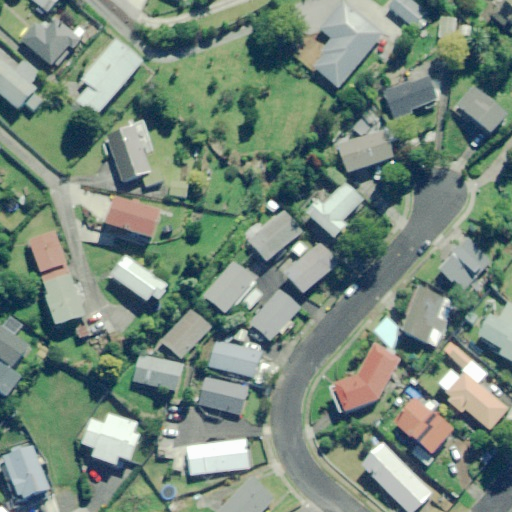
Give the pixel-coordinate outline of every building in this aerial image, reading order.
[(58,0),(28,0),(45,14),(58,0)] [(424,14),(406,0),(393,0),(385,10),(411,31),(424,14)] [(511,0),(502,0),(487,18),(505,34),(497,43),(511,55),(511,0)] [(315,57),(318,60),(309,70),(336,92),(382,38),(341,3),(316,33),(328,42),(315,57)] [(454,18),(438,17),(437,40),(453,41),(454,18)] [(71,37),(52,22),(42,33),(32,25),(18,42),(50,68),(66,48),(71,52),(84,35),(77,29),(71,37)] [(141,67),(113,43),(79,82),(88,90),(76,104),(94,120),(141,67)] [(12,73),(0,63),(0,99),(16,113),(23,106),(32,113),(43,99),(28,87),(37,76),(21,63),(12,73)] [(436,103),(428,79),(383,95),(392,122),(411,115),(410,112),(436,103)] [(506,119),(472,89),(453,112),(487,142),(506,119)] [(150,149),(143,125),(104,137),(119,186),(140,180),(143,189),(162,184),(158,170),(148,173),(142,152),(150,149)] [(392,160),(382,131),(334,146),(344,176),(392,160)] [(362,202),(343,184),(321,207),(317,202),(304,215),(332,242),(345,229),(340,224),(362,202)] [(159,216),(109,201),(107,208),(114,210),(108,230),(151,243),(159,216)] [(300,233),(282,211),(245,244),(263,265),(300,233)] [(40,284),(67,274),(51,231),(24,241),(40,284)] [(306,247),(299,241),(291,251),(298,257),(306,247)] [(484,287),(473,278),(479,271),(483,275),(492,265),(465,242),(436,275),(462,298),(470,288),(477,294),(484,287)] [(336,265),(318,244),(282,275),(301,296),(336,265)] [(167,289),(122,257),(107,277),(146,305),(150,300),(156,304),(167,289)] [(253,282),(230,261),(200,295),(222,315),(253,282)] [(67,274),(40,284),(57,329),(84,319),(80,307),(82,307),(78,297),(76,298),(67,274)] [(292,324),(288,321),(299,309),(277,289),(246,323),(268,343),(277,333),(281,336),(292,324)] [(452,306),(417,293),(400,337),(435,350),(452,306)] [(484,317),(473,336),(490,346),(490,347),(500,353),(499,355),(511,363),(511,311),(504,306),(494,323),(484,317)] [(209,327),(188,308),(158,342),(178,360),(184,361),(187,353),(209,327)] [(0,402),(3,405),(20,383),(8,375),(27,348),(12,338),(21,326),(8,316),(0,326),(0,402)] [(401,332),(384,320),(372,336),(389,348),(401,332)] [(259,356),(216,342),(209,364),(252,378),(259,356)] [(470,361),(453,348),(446,358),(463,370),(470,361)] [(398,363),(372,350),(355,382),(329,393),(340,419),(377,404),(398,363)] [(181,368),(149,361),(143,387),(174,395),(181,368)] [(506,411),(462,373),(441,399),(459,415),(462,411),(488,433),(506,411)] [(247,390),(204,377),(196,404),(238,417),(247,390)] [(451,433),(412,400),(390,426),(415,447),(410,454),(424,466),(451,433)] [(135,423),(106,413),(102,424),(88,419),(78,445),(94,451),(92,459),(113,467),(116,459),(128,463),(138,436),(131,434),(135,423)] [(248,470),(244,441),(183,448),(187,477),(248,470)] [(0,466),(0,467),(6,482),(14,504),(47,491),(29,445),(0,455),(0,459),(3,466),(0,466)] [(413,511),(431,494),(381,448),(360,470),(404,511),(413,511)] [(264,511),(273,503),(250,482),(221,511),(264,511)]
